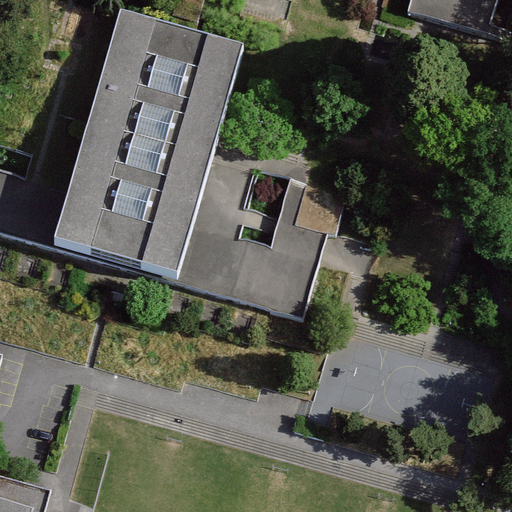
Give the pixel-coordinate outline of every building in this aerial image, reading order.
[(176,0),(167,33),(180,36),(195,41),(206,0),(176,0)] [(413,0),(409,15),(431,21),(491,38),(501,0),(413,0)] [(220,144),(246,55),(195,41),(180,36),(167,33),(121,19),(70,195),(54,252),(80,260),(179,288),(195,230),(220,144)] [(35,185),(0,174),(0,236),(54,252),(70,195),(35,185)] [(309,186),(297,228),(330,238),(331,238),(338,240),(350,197),(309,186)] [(305,324),(321,267),(272,252),(239,243),(195,230),(179,288),(305,324)] [(0,511),(47,511),(52,495),(26,488),(32,469),(0,460),(0,511)]
